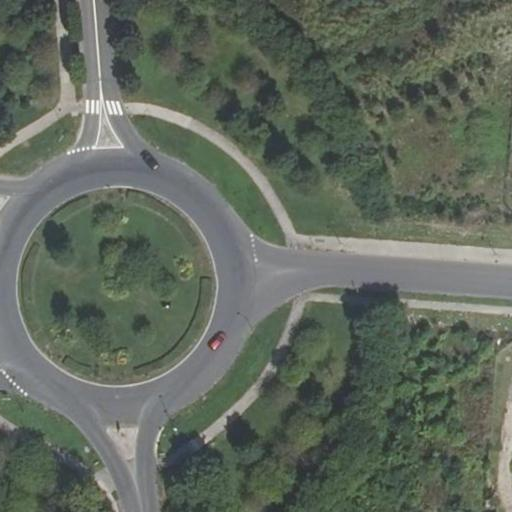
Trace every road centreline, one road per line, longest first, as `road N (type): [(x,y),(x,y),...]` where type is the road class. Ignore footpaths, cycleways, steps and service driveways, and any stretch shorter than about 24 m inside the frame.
road 1 (tertiary): [(234,271),(511,281)]
road 2 (secondary): [(159,397),(218,347),(232,310),(234,271)]
road 3 (secondary): [(168,178),(129,166),(88,168),(50,184)]
